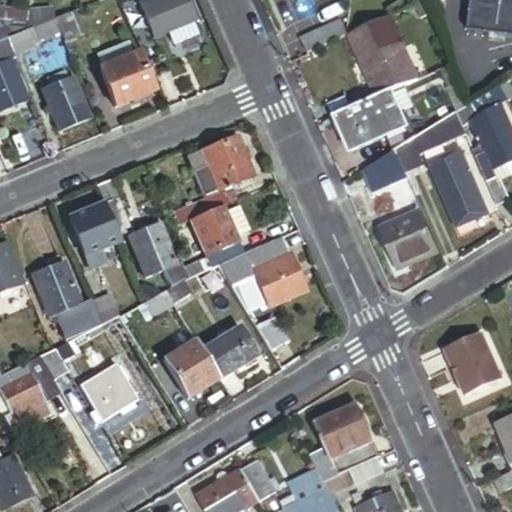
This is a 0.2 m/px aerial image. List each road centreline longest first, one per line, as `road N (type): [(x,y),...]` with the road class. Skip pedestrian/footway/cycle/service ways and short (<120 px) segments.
road 1 (residential): [(379,338),(98,511)]
road 2 (residential): [(267,92),(0,203)]
road 3 (residential): [(267,92),(379,338)]
road 4 (residential): [(379,338),(455,511)]
road 5 (residential): [(511,256),(379,338)]
